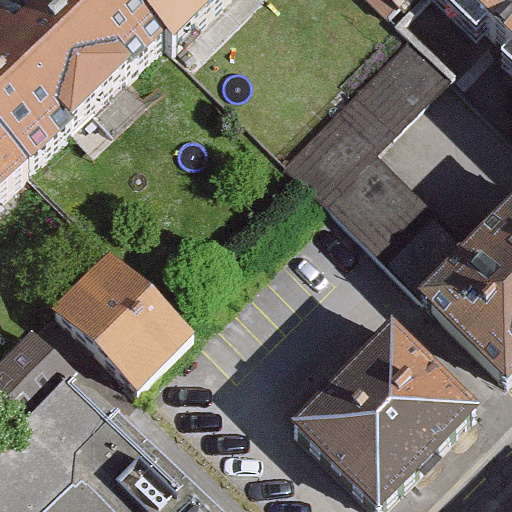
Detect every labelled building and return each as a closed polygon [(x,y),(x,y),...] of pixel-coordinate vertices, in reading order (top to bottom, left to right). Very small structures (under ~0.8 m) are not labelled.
[(20,0),(0,20),(0,157),(27,184),(161,59),(101,0),(20,0)] [(101,0),(161,59),(175,73),(246,0),(101,0)] [(426,0),(377,0),(402,25),(426,0)] [(511,0),(435,0),(511,74),(511,0)] [(452,88),(408,44),(289,163),(367,240),(409,199),(374,165),(452,88)] [(0,208),(27,184),(0,157),(0,208)] [(511,372),(511,192),(408,297),(499,386),(511,372)] [(131,401),(189,345),(110,265),(53,322),(131,401)] [(385,333),(288,431),(369,511),(377,511),(471,417),(385,333)] [(35,341),(0,374),(0,422),(17,440),(76,383),(35,341)] [(0,451),(0,511),(202,511),(76,383),(17,440),(3,454),(0,451)]
